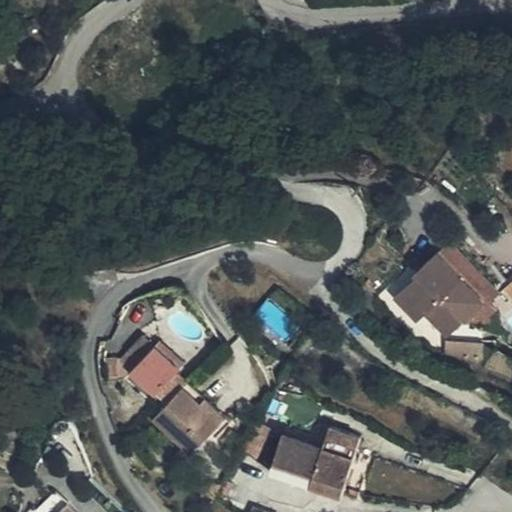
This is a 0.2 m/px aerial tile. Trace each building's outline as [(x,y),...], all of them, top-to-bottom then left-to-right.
[(483,299),(438,252),(414,274),(416,277),(395,296),(417,319),(425,312),(446,333),(483,299)] [(137,362),(154,343),(143,333),(126,352),(137,362)] [(157,340),(154,343),(137,362),(123,378),(147,401),(154,394),(175,371),(182,363),(157,340)] [(482,363),(482,342),(444,340),(443,358),(458,358),(458,362),(482,363)] [(186,380),(175,371),(154,394),(165,403),(186,380)] [(188,382),(183,387),(220,421),(225,416),(188,382)] [(220,421),(183,387),(152,420),(190,454),(220,421)] [(270,471),(293,478),(296,468),(313,473),(310,483),(341,492),(359,436),(329,427),(322,447),(282,435),(270,471)] [(296,468),(293,478),(310,483),(313,473),(296,468)]
